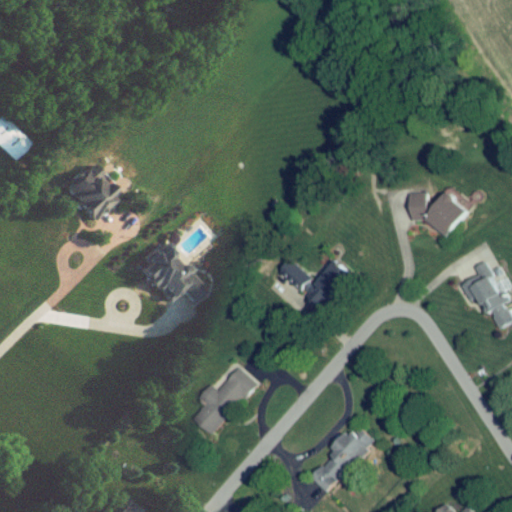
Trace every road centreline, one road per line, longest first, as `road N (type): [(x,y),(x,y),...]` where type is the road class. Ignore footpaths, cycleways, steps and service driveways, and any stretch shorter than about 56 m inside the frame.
road 1 (residential): [(511,459),(426,329),(389,318),(214,511)]
road 2 (residential): [(0,355),(137,226)]
